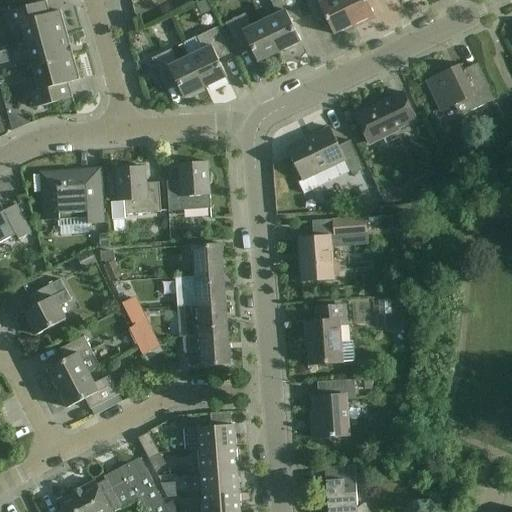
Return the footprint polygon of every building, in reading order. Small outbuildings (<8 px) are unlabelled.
[(207,0),(206,0),(197,5),(202,15),(212,10),(207,0)] [(264,21),(279,52),(301,42),(292,24),(303,19),(293,0),(274,0),(271,2),(277,15),(264,21)] [(354,25),(341,0),(303,0),(315,22),(325,17),(334,35),(354,25)] [(341,0),(354,25),(374,15),(366,0),(341,0)] [(27,45),(67,34),(60,11),(49,14),(46,1),(9,11),(12,25),(21,23),(27,45)] [(279,52),(264,21),(251,27),(245,14),(225,24),(238,50),(249,45),(258,63),(279,52)] [(184,43),(190,56),(205,88),(227,77),(218,59),(229,54),(228,51),(232,49),(221,26),(184,43)] [(33,68),(73,57),(67,34),(27,45),(18,47),(20,55),(29,54),(33,68)] [(205,88),(190,56),(177,63),(171,50),(151,59),(164,85),(175,80),(184,98),(205,88)] [(73,57),(33,68),(39,90),(31,92),(35,108),(62,101),(70,99),(72,98),(68,83),(79,80),(73,57)] [(467,113),(471,111),(494,100),(477,64),(452,75),(450,70),(427,81),(441,111),(454,105),(455,109),(459,111),(463,113),(467,113)] [(397,129),(416,120),(403,93),(355,116),(369,144),(398,131),(397,129)] [(70,99),(62,101),(65,114),(73,111),(70,99)] [(352,175),(364,170),(350,141),(339,146),(330,128),(287,148),(302,181),(345,160),(352,175)] [(169,212),(211,209),(207,162),(182,164),(184,181),(167,182),(169,212)] [(125,219),(125,215),(161,212),(159,182),(142,184),(141,167),(116,169),(118,202),(110,202),(111,220),(125,219)] [(59,227),(104,223),(101,184),(87,185),(86,171),(41,174),(45,221),(58,220),(59,227)] [(0,203),(0,243),(16,234),(19,240),(31,233),(16,205),(4,211),(0,203)] [(334,237),(366,234),(365,218),(333,221),(334,237)] [(108,233),(100,234),(101,248),(109,247),(108,233)] [(302,281),(333,279),(330,237),(298,239),(302,281)] [(195,276),(224,275),(221,244),(184,247),(186,263),(194,262),(195,276)] [(84,268),(95,262),(90,251),(78,257),(84,268)] [(101,261),(114,260),(113,252),(100,253),(101,261)] [(114,261),(104,266),(110,281),(121,277),(114,261)] [(197,306),(226,304),(224,275),(195,276),(195,277),(175,278),(177,308),(197,306)] [(59,307),(71,300),(60,279),(28,296),(34,307),(24,312),(36,335),(66,320),(59,307)] [(128,315),(136,311),(130,299),(122,303),(128,315)] [(200,336),(228,334),(226,304),(197,306),(200,336)] [(317,322),(305,323),(306,338),(308,338),(310,365),(342,362),(354,361),(353,341),(340,342),(339,321),(345,320),(344,306),(316,308),(317,322)] [(134,326),(141,322),(136,311),(128,315),(134,326)] [(185,354),(201,353),(202,367),(230,365),(228,334),(200,336),(184,337),(185,354)] [(100,366),(94,355),(84,336),(59,349),(64,360),(47,369),(57,388),(88,372),(100,366)] [(109,336),(93,342),(99,357),(115,351),(109,336)] [(143,356),(151,352),(159,348),(154,339),(145,340),(137,344),(143,356)] [(91,409),(119,395),(109,376),(94,384),(88,372),(57,388),(67,408),(85,399),(90,409),(91,409)] [(319,399),(314,399),(315,421),(313,422),(314,436),(348,435),(345,399),(355,398),(352,380),(318,382),(319,399)] [(91,409),(90,409),(94,416),(122,402),(119,395),(91,409)] [(210,414),(211,426),(231,425),(230,413),(210,414)] [(186,451),(198,450),(236,447),(235,425),(231,425),(211,426),(184,428),(186,451)] [(146,454),(157,449),(148,433),(138,438),(146,454)] [(199,472),(238,470),(236,447),(198,450),(199,472)] [(155,470),(165,465),(157,449),(146,454),(155,470)] [(179,454),(178,466),(196,468),(197,456),(179,454)] [(416,454),(408,460),(415,469),(423,463),(416,454)] [(104,477),(105,480),(96,485),(94,482),(59,500),(64,511),(113,511),(140,498),(147,511),(168,511),(164,504),(140,458),(104,477)] [(369,511),(364,503),(358,508),(355,466),(325,468),(327,511),(369,511)] [(201,495),(239,492),(238,470),(199,472),(201,495)] [(175,482),(161,483),(167,497),(176,496),(175,482)] [(202,511),(240,511),(239,492),(201,495),(202,511)] [(178,511),(172,500),(164,504),(168,511),(178,511)]
